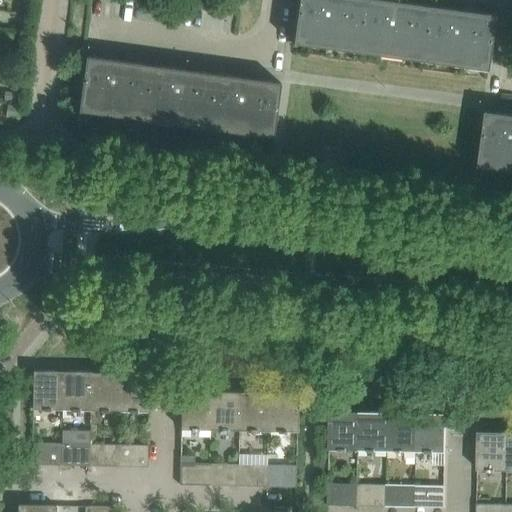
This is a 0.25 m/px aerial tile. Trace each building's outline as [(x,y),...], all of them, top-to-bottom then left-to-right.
[(363,0),(297,0),(292,44),(294,44),(295,38),(313,41),(313,46),(338,49),(338,44),(357,47),(363,0)] [(408,3),(398,2),(385,0),(363,0),(357,47),(356,52),(358,52),(359,47),(378,50),(377,54),(402,58),(402,53),(421,56),(421,60),(428,6),(408,3)] [(31,2),(22,1),(20,13),(29,14),(31,2)] [(463,11),(428,6),(421,60),(422,61),(423,56),(442,59),(441,63),(466,66),(467,62),(485,64),(485,70),(486,70),(494,15),(473,12),(463,11)] [(11,56),(9,65),(21,67),(23,57),(11,56)] [(83,70),(82,74),(77,111),(79,112),(80,106),(99,108),(98,113),(123,116),(124,111),(142,114),(149,64),(85,56),(83,70)] [(206,128),(214,73),(149,64),(142,114),(143,114),(142,119),(144,119),(144,114),(163,117),(162,122),(187,125),(188,121),(207,123),(206,128)] [(270,137),(272,138),(280,82),(214,73),(206,128),(208,128),(208,123),(227,126),(227,131),(251,134),(252,129),(271,132),(270,137)] [(18,117),(19,106),(8,105),(6,116),(18,117)] [(484,129),(479,166),(481,166),(481,161),(500,163),(500,168),(511,169),(511,114),(486,111),(484,129)] [(61,371),(33,370),(33,375),(32,408),(61,409),(61,371)] [(61,371),(61,409),(90,409),(90,371),(61,371)] [(90,371),(90,409),(119,410),(120,372),(90,371)] [(148,411),(149,390),(149,373),(120,372),(119,410),(148,411)] [(210,429),(211,391),(181,391),(180,428),(210,429)] [(210,429),(238,430),(239,392),(211,391),(210,429)] [(239,392),(238,430),(267,430),(268,392),(239,392)] [(267,430),(297,431),(297,411),(298,393),(268,392),(267,430)] [(358,411),(351,411),(329,411),(329,449),(351,449),(358,449),(358,411)] [(358,449),(387,450),(388,412),(358,411),(358,449)] [(387,450),(415,451),(416,413),(388,412),(387,450)] [(445,451),(446,430),(446,413),(416,413),(415,451),(445,451)] [(507,432),(478,431),(477,469),(507,470),(507,432)] [(60,465),(60,443),(31,442),(31,464),(60,465)] [(60,465),(88,465),(89,443),(60,443),(60,465)] [(117,466),(118,444),(89,443),(88,465),(117,466)] [(148,445),(118,444),(117,466),(147,466),(148,445)] [(179,484),(208,485),(209,463),(179,462),(179,484)] [(237,464),(209,463),(208,485),(237,486),(237,464)] [(266,464),(237,464),(237,486),(266,486),(266,464)] [(296,465),(266,464),(266,486),(295,487),(296,465)] [(357,483),(351,483),(328,483),(328,491),(327,505),(357,505),(357,483)] [(357,505),(386,506),(386,484),(357,483),(357,505)] [(415,485),(386,484),(386,506),(414,507),(415,485)] [(444,485),(415,485),(414,507),(444,507),(444,485)] [(475,511),(506,511),(506,504),(476,503),(475,511)]
